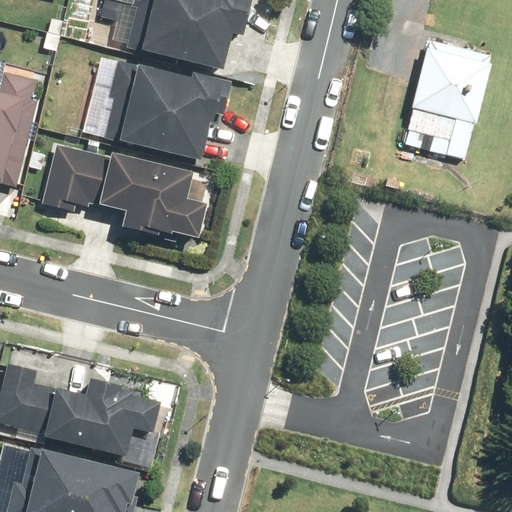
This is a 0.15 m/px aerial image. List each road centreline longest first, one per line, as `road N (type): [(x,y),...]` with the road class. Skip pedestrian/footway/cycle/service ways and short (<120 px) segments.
road 1 (residential): [(337,0),(256,339)]
road 2 (residential): [(0,276),(256,339)]
road 3 (residential): [(256,339),(214,511)]
